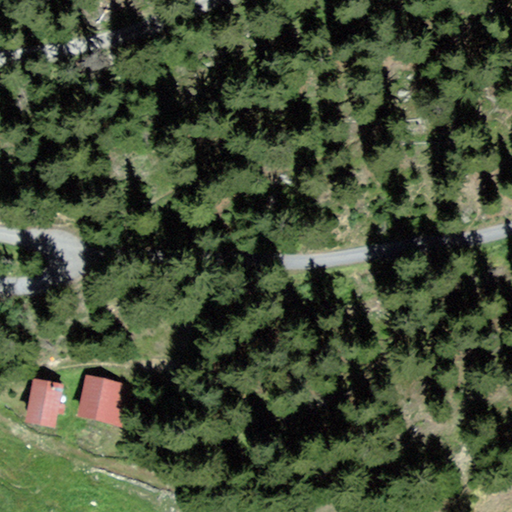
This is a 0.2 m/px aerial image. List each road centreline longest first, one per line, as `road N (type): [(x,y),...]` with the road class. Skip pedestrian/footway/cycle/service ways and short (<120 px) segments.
road 1 (unclassified): [(511,228),(305,261),(105,254),(0,228)]
road 2 (track): [(264,0),(217,24),(0,62)]
